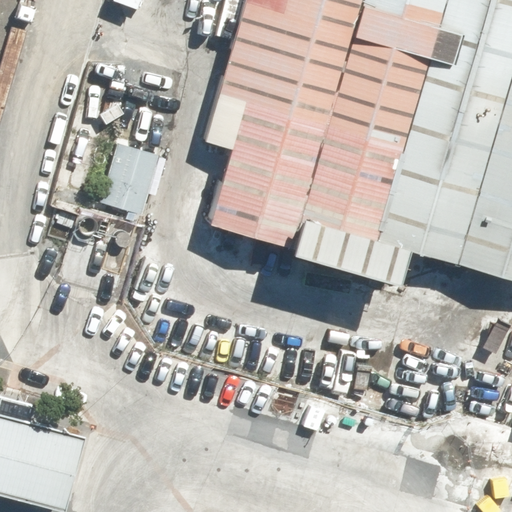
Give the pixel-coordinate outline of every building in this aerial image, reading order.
[(511,0),(236,0),(198,136),(224,144),(210,194),(511,278),(511,0)] [(165,134),(178,76),(136,66),(123,124),(165,134)] [(153,160),(124,152),(110,205),(139,213),(153,160)] [(511,336),(478,327),(451,425),(511,441),(511,336)] [(413,360),(346,343),(335,387),(402,404),(413,360)] [(74,435),(0,414),(0,492),(55,507),(74,435)]
